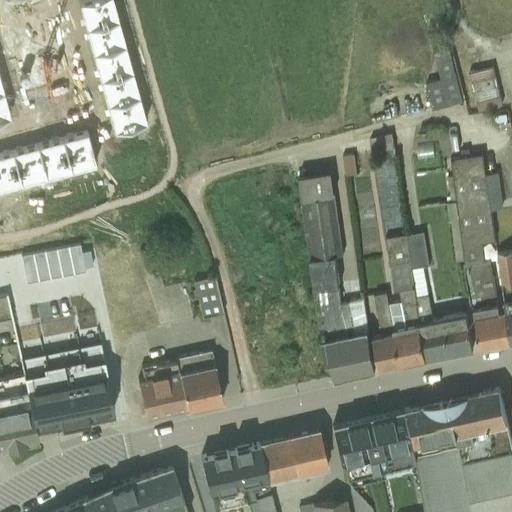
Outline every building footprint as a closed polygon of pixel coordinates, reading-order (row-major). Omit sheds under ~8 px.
[(482,101),(469,51),(457,55),(463,78),(449,82),(456,108),(482,101)] [(511,66),(484,71),(489,100),(511,95),(511,66)] [(35,136),(46,175),(59,171),(49,133),(35,136)] [(438,147),(438,162),(456,161),(455,146),(438,147)] [(366,154),(367,175),(387,174),(386,154),(366,154)] [(348,249),(362,247),(350,167),(321,171),(325,198),(329,197),(334,232),(346,231),(348,249)] [(334,255),(339,314),(381,311),(382,325),(389,324),(387,299),(396,299),(397,310),(413,308),(414,323),(427,322),(425,301),(452,299),(447,233),(409,236),(414,297),(410,297),(410,295),(364,298),(360,252),(334,255)] [(76,245),(0,260),(0,327),(36,321),(45,369),(65,365),(60,336),(93,330),(76,245)] [(86,259),(112,349),(156,336),(158,342),(190,333),(166,247),(105,265),(102,255),(86,259)] [(506,341),(511,340),(511,306),(500,308),(506,341)] [(506,341),(500,308),(460,316),(467,350),(506,341)] [(422,360),(467,350),(460,316),(414,327),(422,360)] [(422,360),(414,327),(389,332),(396,366),(422,360)] [(326,380),(368,369),(359,331),(317,341),(326,380)] [(374,371),(396,366),(389,332),(366,337),(374,371)] [(181,408),(217,401),(207,354),(171,362),(181,408)] [(181,408),(171,362),(135,369),(145,415),(181,408)] [(80,428),(115,422),(106,374),(71,380),(80,428)] [(80,428),(71,380),(41,386),(49,434),(80,428)] [(456,434),(501,424),(493,387),(448,397),(456,434)] [(0,446),(32,439),(23,397),(0,401),(0,446)] [(456,434),(448,397),(397,408),(405,445),(456,434)] [(369,453),(405,445),(397,408),(360,416),(369,453)] [(369,453),(360,416),(327,423),(335,461),(369,453)] [(289,474),(322,466),(313,426),(280,434),(289,474)] [(289,474),(280,434),(254,439),(262,479),(289,474)] [(228,487),(262,479),(254,439),(219,447),(228,487)] [(130,477),(145,511),(181,511),(167,468),(130,477)] [(145,511),(130,477),(100,487),(111,511),(145,511)] [(68,501),(74,511),(111,511),(100,487),(68,501)] [(369,511),(365,493),(317,503),(319,511),(369,511)] [(74,511),(68,501),(46,511),(74,511)]
